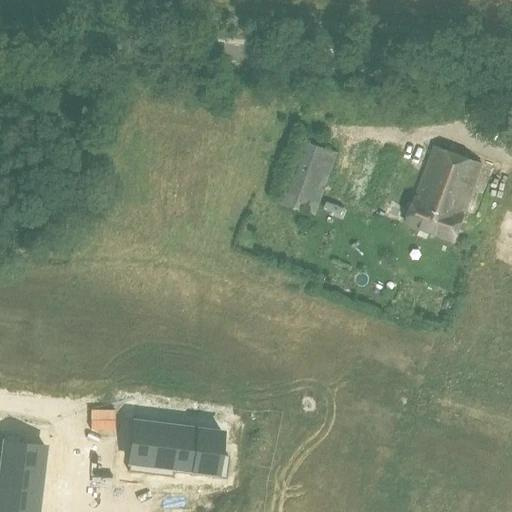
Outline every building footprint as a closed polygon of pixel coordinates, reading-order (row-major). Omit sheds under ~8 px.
[(276,201),(314,214),(336,152),(298,139),(276,201)] [(416,197),(406,223),(456,240),(465,214),(463,214),(482,163),(435,146),(417,197),(416,197)] [(129,461),(128,471),(150,474),(156,424),(134,421),(129,461)] [(156,424),(150,474),(172,476),(173,472),(172,472),(178,427),(156,424)] [(178,427),(172,472),(173,472),(193,474),(199,429),(178,427)] [(199,429),(193,474),(226,478),(229,455),(219,454),(221,432),(199,429)] [(5,433),(1,463),(41,468),(44,446),(20,443),(21,435),(5,433)] [(1,463),(0,472),(0,484),(39,490),(41,468),(1,463)] [(0,484),(0,506),(36,511),(39,490),(0,484)] [(214,502),(202,503),(203,511),(215,510),(214,502)] [(192,503),(180,504),(180,511),(192,511),(192,503)]
